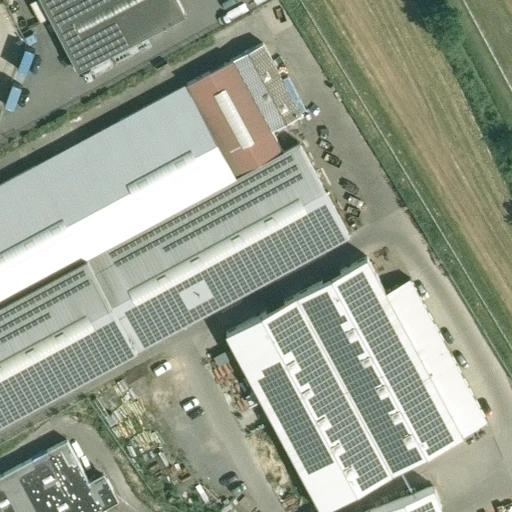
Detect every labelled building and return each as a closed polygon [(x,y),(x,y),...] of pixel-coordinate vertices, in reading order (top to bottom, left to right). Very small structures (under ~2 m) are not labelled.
[(187,14),(179,0),(42,0),(79,70),(187,14)] [(264,42),(0,183),(0,422),(137,349),(350,234),(300,142),(285,151),(273,129),(302,113),(264,42)] [(14,106),(21,85),(8,80),(1,102),(14,106)] [(368,255),(227,331),(323,508),(463,433),(386,290),(387,290),(368,255)] [(488,420),(411,277),(387,290),(386,290),(463,433),(488,420)] [(68,438),(0,474),(0,511),(107,511),(102,501),(114,487),(108,476),(93,485),(68,438)] [(445,511),(434,484),(362,511),(445,511)]
